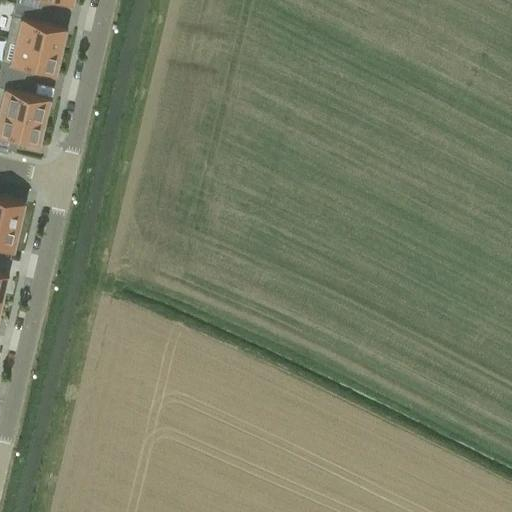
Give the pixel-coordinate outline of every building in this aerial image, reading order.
[(15,0),(15,2),(39,8),(41,0),(59,0),(69,2),(69,0),(15,0)] [(15,2),(7,37),(58,49),(64,26),(37,20),(39,8),(15,2)] [(7,37),(0,65),(0,72),(23,78),(26,66),(53,73),(58,49),(7,37)] [(0,109),(42,120),(47,96),(20,90),(23,78),(0,72),(0,109)] [(0,149),(6,151),(9,136),(36,143),(42,120),(0,109),(0,149)] [(0,221),(17,225),(22,201),(0,195),(0,221)] [(0,246),(11,249),(17,225),(0,221),(0,246)]
